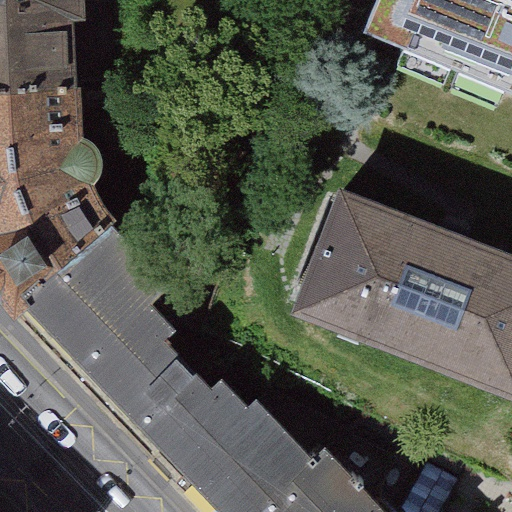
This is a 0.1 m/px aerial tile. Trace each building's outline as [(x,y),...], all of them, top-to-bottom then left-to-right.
[(0,0),(0,91),(91,87),(86,18),(97,17),(96,0),(0,0)] [(511,0),(387,0),(373,33),(511,90),(511,0)] [(0,278),(18,299),(121,219),(106,189),(114,178),(115,168),(113,157),(107,147),(95,140),(91,87),(0,91),(0,278)] [(511,258),(350,196),(305,313),(511,392),(511,258)] [(121,219),(18,299),(36,320),(125,416),(215,511),(413,511),(380,475),(372,481),(343,450),(329,464),(275,406),(267,412),(236,381),(226,391),(184,349),(199,333),(174,308),(190,291),(121,219)]
